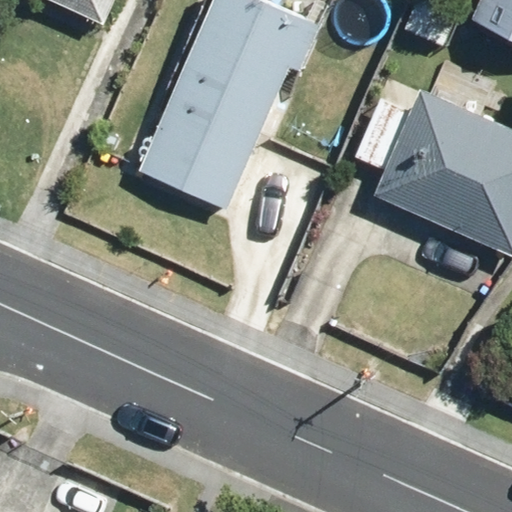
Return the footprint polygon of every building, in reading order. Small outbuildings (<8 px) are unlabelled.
[(67,0),(119,22),(129,0),(67,0)] [(328,6),(314,0),(230,0),(158,159),(241,196),(328,6)] [(446,0),(423,0),(411,27),(454,47),(471,11),(446,0)] [(511,0),(492,0),(485,17),(511,29),(511,0)] [(389,91),(367,152),(406,165),(396,192),(511,233),(511,114),(434,87),(427,105),(389,91)]
